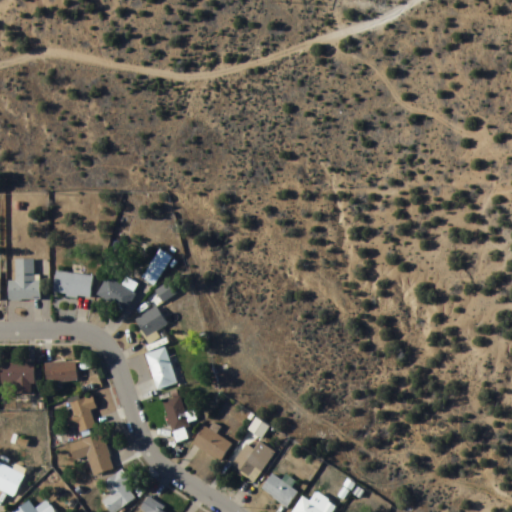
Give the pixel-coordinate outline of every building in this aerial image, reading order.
[(153,289),(172,260),(159,252),(140,280),(153,289)] [(8,284),(8,302),(37,302),(37,261),(16,261),(16,284),(8,284)] [(93,278),(56,273),(53,295),(89,301),(93,278)] [(125,286),(124,288),(106,279),(97,298),(125,312),(136,292),(125,286)] [(167,327),(156,309),(135,323),(146,341),(167,327)] [(157,392),(177,385),(165,350),(145,357),(157,392)] [(77,382),(75,362),(44,365),(46,384),(77,382)] [(33,364),(0,363),(0,385),(15,386),(15,394),(33,394),(33,364)] [(67,404),(75,434),(96,429),(91,411),(96,410),(93,397),(67,404)] [(161,405),(175,434),(192,426),(178,397),(161,405)] [(219,463),(231,445),(203,426),(191,444),(219,463)] [(87,457),(93,476),(113,469),(102,435),(69,445),(74,461),(87,457)] [(253,450),(246,445),(231,465),(254,483),(275,454),(259,442),(253,450)] [(0,491),(14,498),(24,476),(0,464),(0,491)] [(125,485),(130,481),(121,470),(102,485),(111,496),(103,504),(109,511),(118,511),(135,498),(125,485)] [(286,509),(298,493),(272,474),(260,490),(286,509)] [(302,496),(292,511),(332,511),(337,505),(315,492),(310,501),(302,496)] [(171,511),(149,497),(140,510),(141,511),(171,511)] [(54,511),(47,501),(34,510),(29,502),(14,511),(54,511)]
